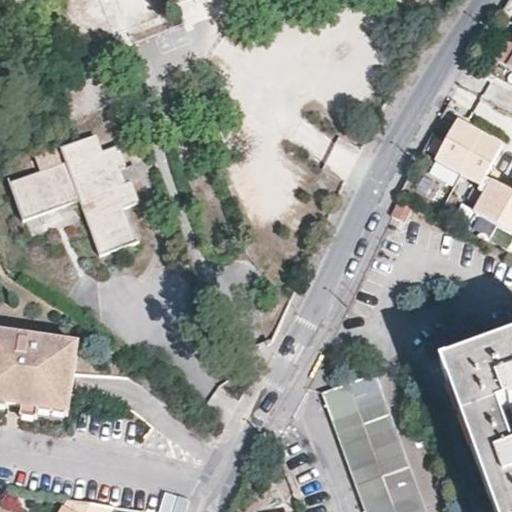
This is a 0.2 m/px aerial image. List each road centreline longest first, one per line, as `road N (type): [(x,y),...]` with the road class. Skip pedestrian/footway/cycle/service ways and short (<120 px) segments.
road 1 (residential): [(218,485),(424,97),(491,0)]
road 2 (residential): [(0,453),(218,485)]
